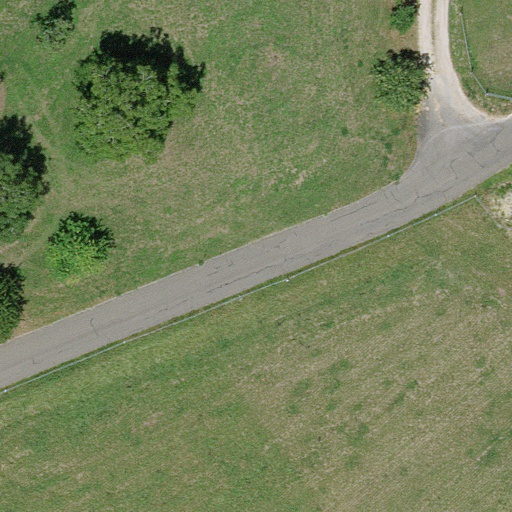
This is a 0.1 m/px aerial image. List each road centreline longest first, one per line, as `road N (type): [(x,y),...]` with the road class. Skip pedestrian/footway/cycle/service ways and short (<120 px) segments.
road 1 (unclassified): [(0,368),(319,244),(511,139)]
road 2 (track): [(460,172),(433,75),(424,0)]
